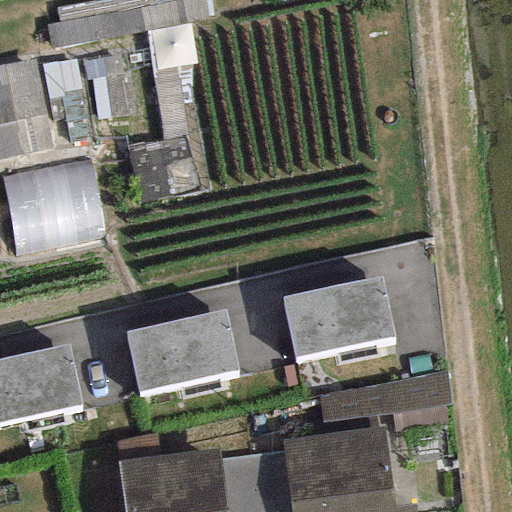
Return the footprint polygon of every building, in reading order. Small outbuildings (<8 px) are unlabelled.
[(45,26),(51,50),(143,32),(188,22),(206,19),(202,0),(104,0),(55,9),(58,24),(45,26)] [(188,22),(143,32),(162,141),(187,137),(173,67),(195,64),(188,22)] [(90,82),(95,121),(132,116),(126,73),(121,74),(118,56),(81,62),(84,83),(90,82)] [(74,60),(40,66),(50,124),(62,121),(67,145),(88,141),(74,60)] [(0,160),(53,149),(34,61),(0,68),(0,160)] [(141,205),(198,191),(187,137),(162,141),(125,148),(141,205)] [(104,237),(88,159),(0,177),(0,182),(15,256),(104,237)] [(379,275),(280,298),(294,358),(393,336),(379,275)] [(224,309),(123,332),(137,392),(236,370),(224,309)] [(66,344),(0,358),(0,422),(80,404),(66,344)] [(448,404),(444,371),(319,397),(321,423),(448,404)] [(380,427),(281,441),(282,452),(289,511),(413,511),(413,505),(393,506),(380,427)] [(216,449),(116,463),(123,511),(224,511),(217,461),(216,449)] [(224,511),(289,511),(282,452),(217,461),(224,511)]
